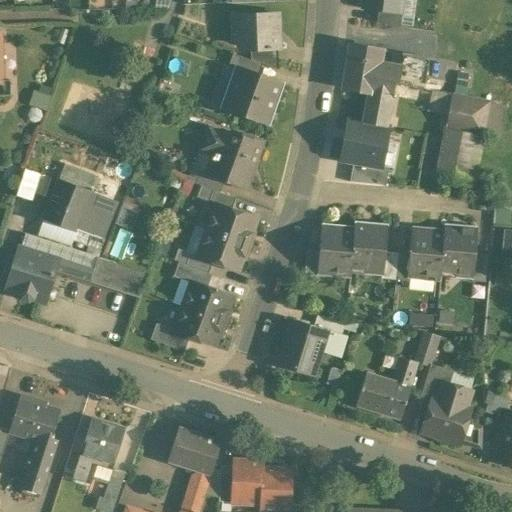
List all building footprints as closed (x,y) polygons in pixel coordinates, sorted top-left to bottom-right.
[(171,0),(160,0),(161,8),(168,8),(171,0)] [(404,0),(362,0),(361,8),(379,10),(402,13),(404,0)] [(402,13),(379,10),(377,23),(401,27),(402,13)] [(278,14),(234,15),(234,41),(250,40),(251,49),(256,49),(257,50),(278,49),(279,49),(278,14)] [(382,50),(351,45),(343,89),(369,93),(364,123),(386,127),(394,82),(398,83),(399,83),(402,67),(401,67),(380,64),(382,50)] [(278,49),(257,50),(256,49),(251,49),(251,60),(262,64),(279,70),(278,49)] [(251,60),(233,54),(229,66),(236,68),(236,69),(239,70),(240,69),(258,75),(262,64),(251,60)] [(430,58),(403,54),(401,67),(402,67),(399,83),(398,83),(398,84),(425,89),(430,58)] [(258,75),(240,69),(239,70),(236,69),(223,105),(269,122),(283,84),(258,75)] [(1,82),(0,81),(0,95),(12,96),(11,80),(1,80),(1,82)] [(42,87),(40,95),(52,99),(55,91),(42,87)] [(430,109),(447,111),(450,94),(433,91),(430,109)] [(36,94),(31,108),(47,113),(52,99),(40,95),(36,94)] [(491,101),(452,94),(433,188),(453,190),(460,153),(475,156),(479,136),(483,137),(491,101)] [(506,104),(491,101),(483,137),(499,140),(506,104)] [(349,123),(341,166),(383,173),(391,131),(349,123)] [(261,146),(208,126),(200,150),(214,155),(213,158),(214,158),(209,172),(208,174),(225,180),(246,187),(261,146)] [(64,165),(59,179),(93,192),(98,178),(64,165)] [(225,180),(208,174),(209,172),(199,168),(193,183),(201,186),(220,192),(225,180)] [(93,192),(59,179),(43,219),(76,232),(77,232),(92,193),(93,192)] [(15,205),(27,209),(34,186),(22,182),(15,205)] [(220,192),(201,186),(197,197),(217,205),(217,204),(232,210),(236,198),(220,192)] [(111,200),(92,193),(77,232),(76,232),(73,240),(87,246),(88,246),(86,253),(98,257),(99,257),(101,250),(105,239),(107,240),(108,238),(98,234),(104,216),(111,200)] [(111,200),(104,216),(112,219),(118,203),(111,200)] [(232,210),(217,204),(217,205),(208,230),(249,245),(254,233),(252,232),(257,219),(232,210)] [(104,216),(98,234),(108,238),(122,243),(129,226),(112,219),(104,216)] [(73,240),(76,232),(43,219),(36,237),(70,248),(73,240)] [(355,227),(322,224),(319,250),(318,267),(332,268),(332,272),(351,274),(355,227)] [(356,225),(351,269),(382,272),(387,228),(356,225)] [(479,228),(445,225),(445,231),(441,273),(472,276),(474,276),(476,254),(479,228)] [(445,231),(411,228),(409,253),(407,275),(409,275),(440,279),(441,273),(445,231)] [(249,245),(208,230),(198,256),(213,262),(238,271),(243,257),(244,258),(249,245)] [(90,282),(98,257),(86,253),(70,248),(36,237),(25,233),(21,247),(58,259),(54,271),(90,282)] [(21,247),(20,246),(7,289),(8,291),(18,294),(20,299),(28,301),(33,299),(43,302),(45,301),(46,299),(52,301),(54,299),(56,292),(55,289),(49,287),(54,271),(58,259),(21,247)] [(198,256),(178,249),(174,260),(209,273),(213,262),(198,256)] [(319,250),(307,249),(304,278),(317,279),(318,267),(319,250)] [(395,279),(398,253),(385,251),(382,278),(395,279)] [(398,253),(395,279),(408,281),(409,275),(407,275),(409,253),(398,253)] [(488,255),(476,254),(474,276),(472,276),(472,280),(486,281),(488,255)] [(99,257),(98,257),(90,282),(139,298),(148,273),(99,257)] [(209,273),(179,262),(174,277),(192,283),(193,282),(208,288),(212,275),(209,273)] [(208,288),(193,282),(192,283),(184,307),(225,322),(230,310),(228,309),(232,297),(208,288)] [(225,322),(184,307),(175,330),(175,331),(190,337),(214,346),(219,334),(221,334),(225,322)] [(346,323),(317,314),(315,324),(328,328),(327,331),(342,336),(346,323)] [(294,317),(280,360),(314,371),(320,350),(327,331),(328,328),(315,324),(294,317)] [(175,330),(156,324),(151,339),(184,352),(190,337),(175,331),(175,330)] [(342,336),(327,331),(320,350),(340,357),(346,337),(342,336)] [(438,338),(425,333),(416,361),(429,365),(438,338)] [(417,365),(401,359),(396,374),(393,373),(391,381),(399,383),(410,387),(417,365)] [(453,371),(431,364),(420,399),(431,402),(438,381),(449,385),(453,371)] [(391,381),(367,373),(357,406),(400,420),(410,387),(399,383),(391,381)] [(449,385),(438,381),(431,402),(422,432),(460,444),(467,422),(471,409),(466,408),(471,392),(449,385)] [(40,403),(20,396),(8,432),(40,443),(47,445),(50,438),(58,412),(39,406),(40,403)] [(511,412),(509,411),(493,462),(511,468),(511,412)] [(123,431),(90,421),(87,430),(82,429),(79,437),(84,439),(79,453),(96,459),(112,464),(123,431)] [(483,427),(467,422),(460,444),(482,451),(483,427)] [(222,441),(179,428),(168,462),(201,472),(210,475),(211,476),(222,441)] [(8,432),(0,429),(0,456),(1,456),(8,432)] [(47,445),(40,443),(38,449),(36,448),(23,488),(40,493),(57,440),(50,438),(47,445)] [(96,459),(79,453),(72,475),(90,480),(96,459)] [(264,462),(233,461),(233,467),(231,503),(260,504),(261,504),(263,469),(264,462)] [(233,467),(221,466),(219,502),(231,503),(233,467)] [(113,467),(109,479),(122,483),(126,471),(113,467)] [(263,469),(261,504),(260,504),(260,510),(289,511),(291,511),(292,486),(293,470),(263,469)] [(182,511),(139,511),(128,508),(126,511),(197,511),(210,475),(201,472),(200,473),(193,477),(182,511)] [(122,483),(109,479),(103,498),(116,502),(122,483)] [(302,511),(304,486),(292,486),(291,511),(289,511),(288,511),(302,511)] [(103,498),(100,497),(96,508),(108,511),(113,511),(116,502),(103,498)]
